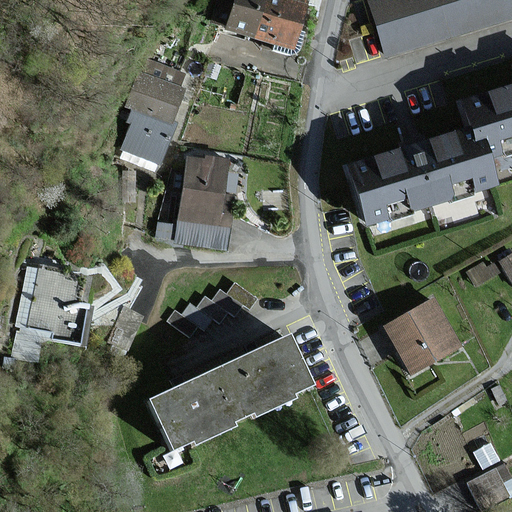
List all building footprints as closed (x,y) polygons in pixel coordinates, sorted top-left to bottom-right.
[(289,52),(302,5),(283,0),(228,0),(219,32),(289,52)] [(511,18),(511,0),(367,0),(383,55),(511,18)] [(180,75),(146,61),(141,74),(135,71),(120,107),(128,110),(123,122),(127,124),(115,154),(152,169),(183,93),(174,90),(180,75)] [(511,151),(511,85),(454,102),(462,130),(409,145),(344,164),(362,227),(493,190),(484,159),(511,151)] [(219,194),(224,160),(202,158),(202,161),(183,159),(172,243),(222,250),(230,195),(219,194)] [(88,276),(33,267),(26,266),(16,327),(47,331),(45,341),(77,346),(88,276)] [(174,311),(166,322),(189,338),(197,326),(205,331),(213,320),(219,325),(227,314),(235,319),(243,308),(248,312),(257,299),(234,283),(226,295),(219,290),(210,301),(205,297),(196,310),(189,305),(181,316),(174,311)] [(458,348),(430,300),(380,329),(407,377),(458,348)] [(306,389),(283,338),(248,354),(179,386),(144,402),(168,453),(186,445),(189,452),(228,434),(225,426),(247,416),(250,424),(290,405),(287,398),(306,389)] [(511,474),(504,459),(467,477),(481,506),(511,490),(511,474)]
